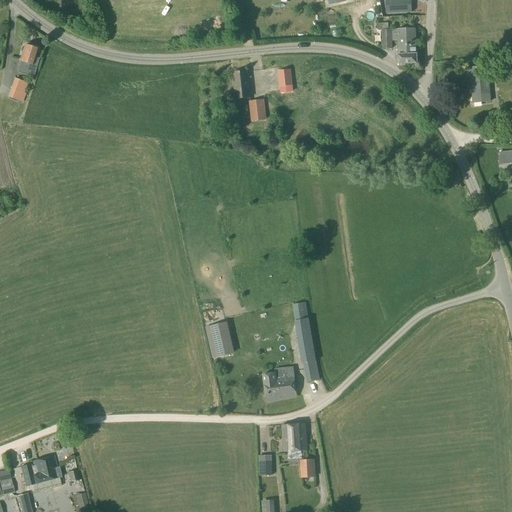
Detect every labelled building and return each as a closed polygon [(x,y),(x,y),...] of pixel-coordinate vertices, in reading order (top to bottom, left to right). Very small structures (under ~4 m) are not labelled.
[(412,13),(411,0),(388,0),(385,0),(386,14),(412,13)] [(376,24),(376,31),(380,31),(381,50),(392,51),(392,42),(397,41),(398,56),(399,64),(417,64),(416,55),(417,55),(415,29),(387,31),(386,24),(376,24)] [(36,62),(34,61),(37,50),(24,46),(20,61),(23,62),(20,72),(32,75),(36,62)] [(466,69),(467,78),(473,77),(474,86),(472,86),(473,104),(490,102),(487,67),(466,69)] [(278,71),(280,85),(291,84),(290,70),(278,71)] [(233,73),(236,99),(250,98),(247,72),(233,73)] [(11,89),(23,94),(27,83),(15,79),(11,89)] [(262,101),(250,102),(252,122),(264,120),(262,101)] [(511,152),(500,154),(498,154),(499,165),(501,165),(511,163),(511,152)] [(294,314),(306,382),(320,380),(307,311),(294,314)] [(211,336),(217,355),(241,347),(237,335),(224,340),(221,333),(211,336)] [(293,344),(284,345),(289,373),(298,371),(293,344)] [(247,354),(248,363),(257,362),(256,353),(247,354)] [(263,376),(266,402),(296,397),(294,375),(276,378),(275,374),(263,376)] [(283,426),(284,452),(307,450),(305,425),(283,426)] [(32,467),(37,484),(61,477),(59,468),(57,468),(54,457),(32,462),(34,467),(32,467)] [(300,461),(301,478),(315,477),(314,460),(300,461)] [(37,484),(32,467),(31,467),(30,465),(21,467),(25,487),(37,484)] [(0,472),(0,482),(11,480),(8,471),(0,472)] [(77,471),(68,473),(70,482),(79,480),(77,471)] [(0,485),(0,486),(2,495),(14,492),(11,482),(0,485)] [(76,495),(80,511),(88,511),(85,493),(76,495)] [(31,511),(27,494),(17,496),(21,511),(31,511)] [(18,511),(16,498),(5,500),(7,511),(18,511)]
